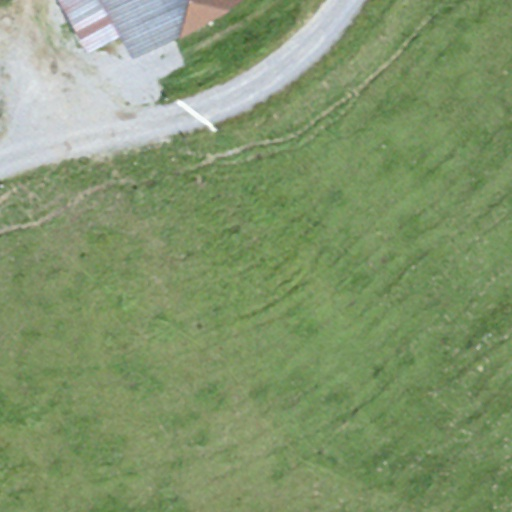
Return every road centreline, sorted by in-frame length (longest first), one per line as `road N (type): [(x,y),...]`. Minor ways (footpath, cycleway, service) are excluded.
road 1 (track): [(40,151),(196,113),(252,87),(291,58),(342,0)]
road 2 (track): [(0,164),(40,151),(0,58)]
